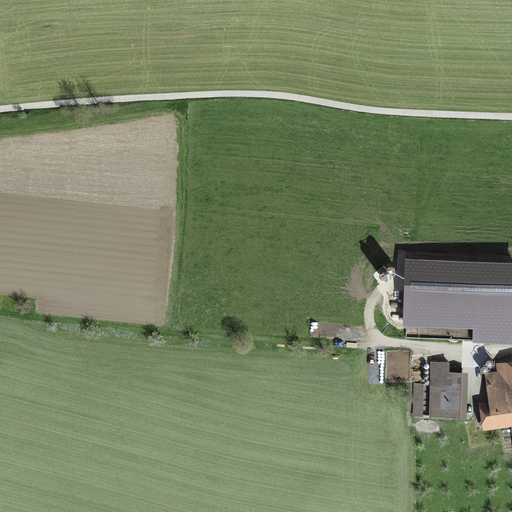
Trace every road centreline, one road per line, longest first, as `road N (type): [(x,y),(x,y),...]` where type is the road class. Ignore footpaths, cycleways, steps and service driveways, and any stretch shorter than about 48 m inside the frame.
road 1 (track): [(511,116),(385,112),(274,94),(0,109)]
road 2 (track): [(0,314),(170,334),(511,351)]
